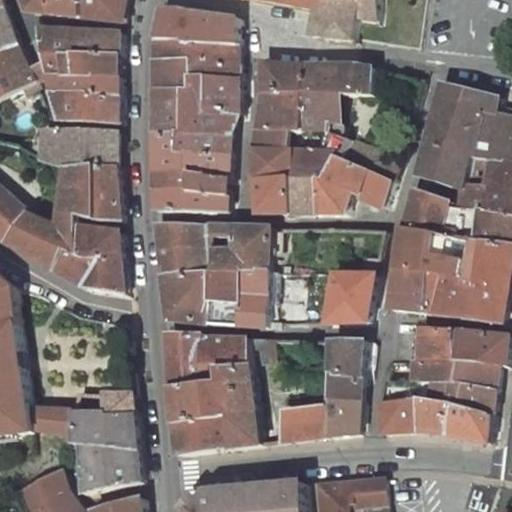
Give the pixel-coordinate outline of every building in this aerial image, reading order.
[(0,0),(0,15),(11,12),(8,0),(0,0)] [(29,0),(33,13),(58,17),(55,0),(29,0)] [(55,0),(58,17),(88,20),(88,0),(55,0)] [(134,0),(88,0),(88,20),(101,22),(129,25),(132,11),(134,0)] [(243,0),(244,0),(256,0),(294,7),(295,0),(304,0),(303,8),(318,11),(314,37),(327,38),(326,39),(327,41),(331,39),(357,42),(359,46),(362,45),(359,42),(363,21),(380,24),(380,27),(384,27),(385,2),(383,0),(243,0)] [(304,0),(295,0),(294,7),(303,8),(304,0)] [(11,12),(0,15),(0,60),(25,50),(18,32),(11,12)] [(183,12),(171,12),(164,41),(193,41),(193,46),(245,47),(245,21),(245,20),(216,17),(216,18),(204,17),(204,15),(191,12),(183,12)] [(97,34),(45,32),(50,56),(126,58),(127,58),(127,45),(128,35),(97,34)] [(193,41),(164,41),(164,53),(164,64),(245,66),(245,58),(245,47),(193,46),(193,41)] [(25,50),(0,60),(0,105),(28,91),(42,85),(35,71),(25,50)] [(52,63),(35,71),(42,85),(55,79),(125,79),(126,67),(126,58),(50,56),(52,63)] [(270,80),(270,95),(310,96),(311,68),(305,67),(287,66),(286,64),(269,63),(269,68),(270,68),(270,80)] [(245,66),(164,64),(163,79),(163,90),(163,94),(198,95),(199,81),(214,81),(247,82),(246,74),(245,66)] [(360,68),(311,68),(310,96),(309,133),(311,132),(334,133),(333,136),(350,140),(353,133),(353,131),(352,125),(348,123),(339,121),(338,95),(353,96),(381,98),(381,71),(362,67),(360,67),(360,68)] [(421,75),(408,71),(406,76),(419,81),(421,75)] [(125,79),(55,79),(58,95),(127,100),(127,88),(127,80),(125,79)] [(198,95),(163,94),(162,108),(162,113),(162,127),(162,136),(186,137),(187,155),(238,156),(240,117),(214,117),(214,81),(199,81),(198,95)] [(247,82),(214,81),(214,117),(240,117),(247,118),(248,110),(248,104),(247,82)] [(42,85),(28,91),(33,104),(47,98),(42,85)] [(477,93),(450,86),(440,120),(433,144),(478,159),(482,160),(492,114),(503,117),(505,110),(507,100),(477,93)] [(127,100),(58,95),(66,123),(127,127),(127,113),(127,100)] [(310,96),(270,95),(267,111),(264,125),(263,132),(294,133),(308,134),(309,133),(310,96)] [(353,96),(338,95),(339,121),(348,123),(352,125),(353,96)] [(511,111),(505,110),(503,117),(492,114),(482,160),(511,164),(511,111)] [(294,133),(263,132),(262,143),(260,152),(293,154),(294,133)] [(52,139),(38,138),(37,154),(36,155),(50,163),(50,164),(75,172),(75,171),(105,170),(125,169),(125,154),(126,135),(54,134),(52,135),(52,139)] [(186,137),(162,136),(162,152),(161,167),(161,172),(236,180),(237,169),(238,156),(187,155),(186,137)] [(333,139),(310,138),(311,155),(349,156),(351,156),(358,142),(350,140),(333,136),(333,139)] [(351,156),(349,156),(347,161),(375,173),(400,183),(406,167),(407,163),(358,142),(351,156)] [(478,159),(433,144),(426,170),(424,177),(468,191),(469,191),(478,159)] [(293,154),(260,152),(261,168),(261,177),(261,182),(299,180),(328,181),(335,181),(347,161),(349,156),(311,155),(293,154)] [(511,164),(482,160),(478,159),(469,191),(468,191),(466,209),(484,212),(511,215),(511,164)] [(335,181),(328,181),(326,216),(340,216),(352,217),(359,195),(365,198),(375,173),(347,161),(335,181)] [(125,169),(105,170),(104,223),(129,224),(126,190),(125,169)] [(16,247),(17,248),(60,272),(61,273),(73,251),(88,258),(86,230),(86,219),(104,223),(105,170),(75,171),(75,172),(66,229),(38,217),(16,247)] [(236,180),(161,172),(161,182),(161,191),(198,192),(198,195),(235,198),(236,189),(236,180)] [(400,183),(375,173),(365,198),(367,199),(389,209),(400,183)] [(299,180),(261,182),(262,190),(263,200),(264,216),(297,216),(299,180)] [(328,181),(299,180),(297,216),(322,216),(326,216),(328,181)] [(0,234),(16,247),(38,217),(0,183),(0,234)] [(198,192),(161,191),(162,203),(162,213),(234,215),(235,198),(198,195),(198,192)] [(454,203),(420,192),(417,203),(410,228),(408,227),(408,228),(410,228),(431,232),(461,241),(480,243),(484,212),(466,209),(456,207),(457,206),(454,203)] [(511,215),(484,212),(480,243),(511,245),(511,215)] [(278,259),(279,230),(256,230),(218,228),(164,227),(165,233),(167,257),(169,276),(220,273),(249,273),(278,273),(278,259)] [(410,228),(408,228),(407,234),(401,272),(438,277),(441,277),(446,277),(455,278),(472,280),(473,270),(475,263),(480,243),(461,241),(431,232),(410,228)] [(127,235),(86,230),(88,258),(130,263),(129,251),(127,235)] [(287,230),(279,230),(278,259),(286,259),(287,230)] [(446,277),(441,277),(437,317),(449,319),(478,322),(509,326),(511,306),(511,245),(480,243),(475,263),(473,270),(472,280),(455,278),(446,277)] [(88,258),(73,251),(61,273),(93,291),(132,297),(131,276),(130,263),(88,258)] [(387,262),(369,261),(369,277),(384,278),(387,262)] [(81,413),(36,411),(28,346),(22,292),(0,272),(0,464),(40,455),(42,433),(79,438),(81,413)] [(438,277),(401,272),(396,312),(410,314),(437,317),(441,277),(438,277)] [(220,273),(169,276),(169,278),(171,297),(173,322),(214,326),(220,273)] [(249,273),(220,273),(214,326),(217,326),(245,328),(249,273)] [(278,273),(249,273),(245,328),(273,330),(274,324),(275,308),(276,296),(283,297),(284,275),(278,274),(278,273)] [(384,278),(369,277),(345,277),(335,325),(375,324),(384,278)] [(464,334),(419,330),(417,353),(420,353),(420,364),(425,364),(463,366),(463,364),(464,334)] [(511,338),(501,338),(464,334),(463,364),(505,368),(511,369),(511,338)] [(210,337),(174,335),(174,341),(176,367),(178,391),(229,387),(228,372),(260,369),(260,368),(257,342),(229,341),(210,340),(210,337)] [(271,342),(257,342),(260,368),(274,367),(271,342)] [(281,342),(271,342),(274,367),(281,366),(281,342)] [(374,342),(339,343),(338,376),(337,390),(337,393),(337,402),(368,404),(370,377),(374,342)] [(417,363),(415,363),(414,384),(423,384),(425,364),(420,364),(417,364),(417,363)] [(463,366),(425,364),(423,384),(440,384),(458,384),(502,394),(505,368),(463,364),(463,366)] [(229,387),(178,391),(179,395),(180,405),(182,424),(184,446),(185,458),(231,452),(268,447),(260,369),(228,372),(229,387)] [(338,376),(311,378),(313,393),(337,390),(338,376)] [(414,384),(391,383),(389,405),(423,402),(423,384),(414,384)] [(458,384),(440,384),(438,403),(462,406),(500,417),(502,396),(502,394),(458,384)] [(321,411),(291,415),(288,445),(314,442),(335,440),(337,409),(337,402),(337,393),(320,395),(321,411)] [(83,413),(81,413),(79,438),(79,446),(89,447),(88,495),(148,485),(147,469),(145,446),(143,420),(141,397),(111,396),(114,413),(83,413)] [(428,401),(428,402),(425,435),(433,435),(455,437),(462,406),(438,403),(428,401)] [(368,404),(337,402),(337,409),(335,440),(352,438),(366,436),(368,404)] [(389,405),(387,405),(388,433),(388,437),(394,437),(394,436),(409,435),(425,435),(428,402),(423,402),(389,405)] [(500,417),(462,406),(455,437),(465,439),(497,446),(500,417)] [(67,472),(24,494),(31,511),(86,511),(73,492),(67,472)] [(355,485),(320,487),(322,511),(384,511),(384,506),(392,506),(390,481),(355,485)] [(216,495),(201,511),(315,511),(313,487),(216,495)] [(106,511),(150,511),(150,501),(127,507),(106,511)]
